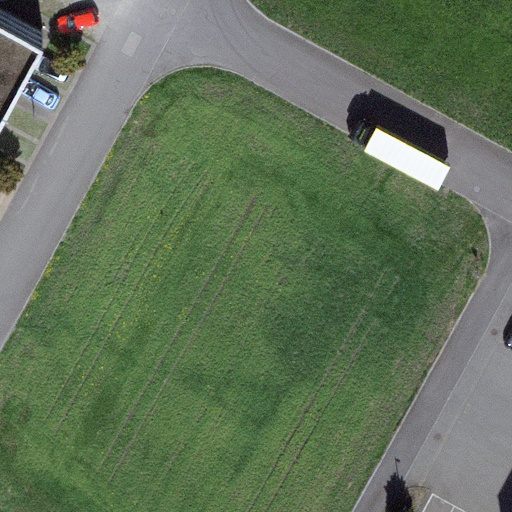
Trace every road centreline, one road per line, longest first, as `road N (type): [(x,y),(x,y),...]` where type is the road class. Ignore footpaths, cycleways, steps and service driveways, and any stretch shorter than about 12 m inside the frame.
road 1 (unclassified): [(205,0),(511,183)]
road 2 (unclassified): [(0,266),(173,0)]
road 3 (unclassified): [(511,352),(419,511)]
